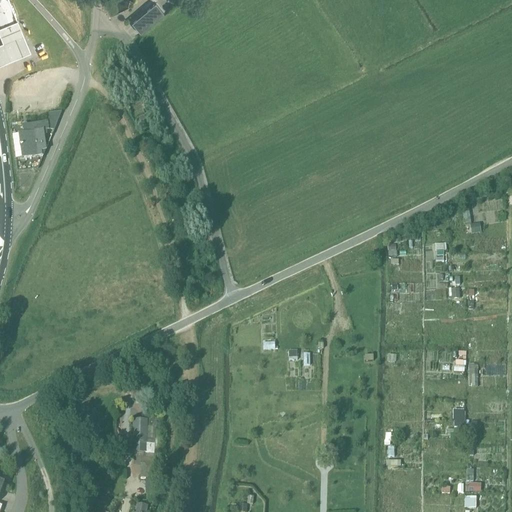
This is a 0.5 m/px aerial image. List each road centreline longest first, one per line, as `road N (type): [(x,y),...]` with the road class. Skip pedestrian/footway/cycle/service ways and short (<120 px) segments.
road 1 (track): [(82,64),(126,130),(180,271),(191,376),(181,511)]
road 2 (unclassified): [(233,298),(190,155),(126,44),(95,18)]
road 3 (unclassified): [(233,298),(511,164)]
road 4 (unclassified): [(11,411),(233,298)]
road 5 (unclassified): [(95,18),(82,83),(31,207)]
